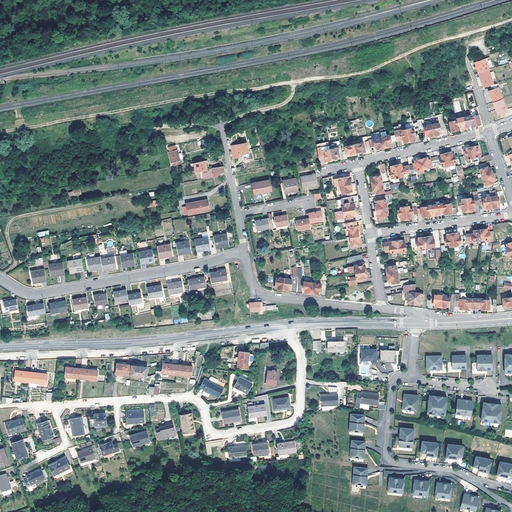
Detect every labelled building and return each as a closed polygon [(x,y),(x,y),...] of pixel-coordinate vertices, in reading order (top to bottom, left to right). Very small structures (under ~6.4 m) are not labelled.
[(494,68),(490,58),(475,62),(477,67),(475,67),(475,70),(477,69),(479,73),(489,70),(490,70),(494,68)] [(479,73),(482,83),(484,88),(492,85),(495,85),(490,70),(489,70),(479,73)] [(490,91),(494,103),(503,99),(497,84),(495,85),(492,85),(493,90),(490,91)] [(494,103),(499,115),(508,111),(503,99),(494,103)] [(470,115),(471,117),(473,125),(473,126),(477,125),(481,124),(478,115),(477,115),(475,107),(469,109),(470,115)] [(473,125),(471,117),(470,115),(463,117),(466,127),(470,126),(473,125)] [(466,127),(463,117),(457,119),(457,120),(459,129),(462,128),(466,127)] [(455,131),(459,130),(459,129),(457,120),(449,122),(452,132),(455,131)] [(442,133),(440,122),(437,123),(437,122),(432,123),(435,136),(439,134),(440,134),(442,133)] [(435,136),(432,123),(427,124),(427,125),(424,126),(427,137),(429,136),(429,137),(435,136)] [(416,137),(414,129),(412,130),(411,127),(407,129),(410,141),(414,140),(414,138),(416,137)] [(397,142),(404,140),(405,142),(410,141),(407,129),(394,132),(397,142)] [(382,137),(384,148),(391,146),(390,143),(392,143),(390,135),(382,137)] [(373,139),(375,147),(377,146),(378,149),(384,148),(382,137),(373,139)] [(239,144),(232,146),(235,158),(240,157),(240,154),(250,152),(248,142),(247,143),(246,138),(238,140),(239,144)] [(205,139),(196,141),(198,148),(206,146),(205,139)] [(366,152),(364,142),(355,144),(357,154),(362,153),(366,152)] [(351,156),(357,154),(355,144),(345,147),(348,157),(351,156)] [(180,160),(176,146),(168,148),(172,162),(180,160)] [(330,146),(318,148),(320,159),(325,158),(325,161),(328,161),(333,160),(331,149),(330,146)] [(341,158),(338,147),(331,149),(333,160),(338,159),(338,158),(341,158)] [(472,148),(474,158),(481,156),(479,147),(477,148),(476,147),(472,148)] [(464,150),(466,160),(474,158),(472,148),(467,149),(467,150),(464,150)] [(447,153),(450,166),(454,165),(453,163),(456,162),(455,155),(453,156),(453,152),(447,153)] [(442,155),(443,158),(441,158),(442,165),(445,164),(445,167),(450,166),(447,153),(442,155)] [(421,159),(424,171),(429,170),(428,168),(431,167),(430,160),(428,161),(427,158),(421,159)] [(415,171),(418,170),(419,173),(424,171),(421,159),(415,160),(416,163),(414,164),(415,171)] [(207,166),(205,161),(194,163),(195,166),(196,171),(202,170),(204,179),(214,177),(212,168),(209,169),(205,170),(205,169),(207,169),(207,166)] [(403,174),(411,172),(410,165),(402,167),(402,163),(396,165),(399,177),(404,176),(403,174)] [(399,177),(396,165),(391,166),(392,169),(390,169),(391,176),(394,176),(394,178),(399,177)] [(214,177),(222,176),(225,172),(223,166),(221,166),(212,168),(214,177)] [(490,167),(488,168),(487,166),(480,169),(483,177),(493,174),(490,167)] [(492,181),(495,180),(493,174),(483,177),(486,185),(493,183),(492,181)] [(381,175),(371,177),(372,185),(383,184),(381,175)] [(341,186),(352,184),(351,179),(350,179),(350,177),(334,179),(336,187),(341,186)] [(319,178),(302,182),(303,188),(320,185),(319,178)] [(272,179),(255,183),(258,193),(275,190),(272,179)] [(286,192),(295,191),(295,192),(300,192),(298,182),(285,185),(286,192)] [(392,190),(392,194),(394,193),(397,193),(402,192),(402,188),(401,187),(400,183),(390,185),(391,189),(392,190)] [(465,192),(464,183),(457,184),(457,187),(461,187),(462,193),(465,192)] [(352,184),(341,186),(341,191),(343,191),(343,194),(353,192),(352,190),(353,189),(352,184)] [(377,193),(384,192),(383,184),(372,185),(373,192),(377,191),(377,193)] [(491,196),(492,208),(497,207),(500,206),(498,196),(496,196),(496,195),(491,196)] [(492,208),(491,196),(486,197),(486,198),(483,198),(484,208),(487,208),(488,208),(492,208)] [(353,206),(352,197),(344,199),(345,207),(343,207),(344,212),(357,210),(356,205),(353,206)] [(466,198),(468,211),(473,211),(472,209),(475,209),(474,206),(480,205),(478,197),(473,198),(473,199),(471,200),(471,198),(466,198)] [(462,201),(459,202),(460,210),(463,210),(463,212),(468,211),(466,198),(461,199),(462,201)] [(210,210),(208,199),(187,203),(189,214),(207,211),(209,210),(210,210)] [(385,202),(385,199),(377,201),(377,204),(376,204),(377,209),(387,207),(386,202),(385,202)] [(443,203),(445,213),(445,214),(449,214),(453,213),(451,203),(449,203),(449,201),(445,202),(443,202),(443,203)] [(436,204),(437,214),(441,213),(445,213),(443,203),(436,204)] [(429,206),(430,215),(434,214),(437,214),(436,204),(428,205),(429,206)] [(401,209),(398,209),(399,217),(401,217),(401,220),(407,219),(405,206),(401,207),(401,209)] [(414,215),(412,207),(410,208),(409,206),(405,206),(407,219),(413,218),(412,215),(414,215)] [(430,215),(429,206),(421,207),(423,217),(425,217),(430,216),(430,215)] [(387,215),(387,213),(388,212),(387,207),(377,209),(378,214),(379,214),(380,217),(378,217),(379,221),(386,219),(385,216),(387,215)] [(347,219),(355,218),(355,215),(357,215),(357,210),(344,212),(345,217),(347,216),(347,219)] [(312,225),(325,223),(323,212),(310,215),(311,220),(312,225)] [(277,228),(290,226),(288,215),(275,218),(277,228)] [(258,232),(271,229),(269,219),(256,222),(258,232)] [(312,225),(311,220),(297,222),(299,232),(312,230),(312,225)] [(349,228),(351,237),(361,235),(359,226),(357,226),(357,222),(355,222),(347,224),(348,228),(349,228)] [(482,240),(481,229),(475,231),(475,234),(468,235),(469,242),(482,240)] [(482,240),(489,239),(490,243),(494,242),(494,241),(494,231),(488,232),(487,229),(481,229),(482,240)] [(214,235),(215,245),(222,244),(223,246),(229,245),(227,233),(214,235)] [(459,243),(462,242),(461,236),(459,236),(459,233),(453,234),(455,246),(459,245),(459,243)] [(455,246),(453,234),(448,235),(448,237),(446,237),(447,245),(450,244),(451,247),(455,246)] [(353,246),(362,245),(361,235),(351,237),(353,246)] [(208,236),(195,239),(196,248),(203,247),(204,250),(210,248),(208,236)] [(419,238),(419,241),(418,242),(419,249),(427,248),(426,237),(419,238)] [(427,248),(435,247),(434,240),(433,240),(432,237),(426,237),(427,248)] [(176,242),(178,252),(185,250),(185,253),(192,252),(189,240),(176,242)] [(407,251),(405,241),(403,241),(403,240),(398,241),(399,252),(404,252),(404,251),(407,251)] [(387,251),(392,250),(392,252),(392,253),(394,252),(394,253),(399,252),(398,241),(394,242),(385,243),(386,251),(387,251)] [(171,243),(157,246),(159,255),(166,254),(167,256),(173,255),(171,243)] [(139,252),(140,261),(148,260),(148,262),(154,261),(152,249),(139,252)] [(134,252),(120,255),(122,264),(129,263),(130,266),(136,264),(134,252)] [(96,267),(102,265),(101,258),(101,256),(87,259),(90,271),(96,270),(96,267)] [(102,265),(103,268),(110,267),(111,269),(117,268),(115,256),(101,258),(102,265)] [(83,268),(82,259),(68,261),(71,273),(76,272),(76,269),(83,268)] [(58,272),(65,271),(64,262),(50,264),(52,276),(59,275),(58,272)] [(365,264),(355,266),(356,273),(367,271),(366,267),(365,264)] [(400,283),(399,274),(397,265),(390,267),(390,269),(387,269),(388,276),(389,282),(392,282),(393,284),(400,283)] [(47,278),(45,269),(32,271),(34,283),(40,282),(40,279),(47,278)] [(211,272),(213,282),(230,279),(227,269),(211,272)] [(367,271),(356,273),(358,281),(368,279),(367,277),(368,276),(367,271)] [(206,276),(190,279),(191,289),(208,286),(206,276)] [(283,290),(285,279),(279,278),(277,278),(276,288),(278,289),(283,290)] [(291,290),(292,280),(290,280),(290,279),(285,279),(283,290),(288,291),(288,290),(291,290)] [(169,283),(171,294),(185,291),(183,280),(169,283)] [(322,284),(313,283),(305,282),(304,290),(306,290),(305,293),(312,294),(319,295),(319,292),(321,292),(322,284)] [(416,288),(416,284),(417,283),(407,285),(406,285),(405,293),(404,293),(403,296),(406,297),(406,299),(408,299),(408,302),(414,303),(416,292),(416,288)] [(163,284),(149,287),(151,298),(165,295),(163,284)] [(117,302),(130,299),(129,294),(128,289),(115,292),(117,302)] [(130,299),(131,304),(144,302),(142,292),(129,294),(130,299)] [(421,292),(416,292),(414,303),(419,304),(419,303),(423,304),(424,294),(421,293),(421,292)] [(97,305),(110,303),(108,293),(95,295),(97,305)] [(441,307),(443,295),(438,294),(438,295),(436,295),(434,305),(436,306),(441,307)] [(450,307),(451,297),(448,296),(449,296),(443,295),(441,307),(447,308),(447,307),(450,307)] [(468,300),(460,300),(460,296),(455,296),(454,306),(460,306),(460,310),(468,310),(468,309),(468,300)] [(90,307),(88,297),(74,299),(76,310),(90,307)] [(511,307),(511,297),(503,299),(504,309),(511,307)] [(52,314),(69,310),(68,300),(51,303),(52,314)] [(276,305),(270,305),(262,306),(262,302),(255,302),(254,300),(249,300),(251,312),(278,309),(278,307),(276,307),(276,305)] [(490,300),(482,300),(482,309),(482,310),(490,310),(490,300)] [(6,313),(19,311),(17,301),(5,303),(6,313)] [(47,313),(45,303),(28,306),(30,316),(47,313)] [(346,342),(329,342),(330,351),(346,351),(346,342)] [(378,347),(362,347),(362,358),(373,358),(373,362),(377,362),(378,347)] [(237,368),(247,369),(249,353),(240,351),(239,357),(237,357),(236,357),(235,360),(236,360),(238,361),(237,368)] [(390,351),(381,351),(381,357),(390,357),(390,363),(396,363),(396,357),(396,351),(390,351)] [(427,356),(428,370),(432,370),(432,369),(434,369),(434,370),(443,369),(443,355),(427,356)] [(478,355),(478,371),(493,371),(493,355),(478,355)] [(467,356),(453,356),(454,369),(468,369),(467,356)] [(117,373),(132,375),(133,365),(118,363),(117,373)] [(163,373),(177,375),(178,364),(164,363),(163,373)] [(178,364),(177,375),(192,376),(193,366),(178,364)] [(133,365),(132,375),(146,377),(148,366),(133,365)] [(66,377),(81,378),(82,368),(67,367),(66,377)] [(82,368),(81,378),(97,380),(99,370),(82,368)] [(30,382),(31,372),(16,370),(15,380),(30,382)] [(267,384),(275,385),(277,372),(268,371),(267,384)] [(48,374),(31,372),(30,382),(47,383),(48,374)] [(234,387),(247,394),(252,384),(240,377),(234,387)] [(204,390),(219,397),(224,387),(217,383),(209,380),(205,378),(201,387),(204,389),(204,390)] [(359,393),(358,403),(357,408),(370,410),(371,405),(379,406),(380,395),(364,392),(363,394),(359,393)] [(322,394),(323,406),(339,405),(339,394),(322,394)] [(420,396),(406,395),(404,410),(418,411),(420,396)] [(272,399),(275,410),(291,407),(289,396),(272,399)] [(446,416),(448,398),(431,396),(429,414),(446,416)] [(474,402),(459,400),(457,415),(472,417),(474,402)] [(484,403),(482,423),(500,425),(503,405),(484,403)] [(251,418),(267,415),(265,404),(249,407),(251,418)] [(224,424),(241,421),(239,410),(222,413),(224,424)] [(127,413),(128,424),(145,423),(144,411),(127,413)] [(95,415),(96,428),(107,427),(106,414),(95,415)] [(352,414),(351,431),(364,432),(366,415),(352,414)] [(181,416),(184,435),(195,433),(194,424),(192,424),(191,415),(181,416)] [(21,418),(5,423),(9,433),(25,428),(21,418)] [(70,420),(73,437),(84,435),(81,418),(70,420)] [(47,421),(37,424),(42,441),(53,437),(47,421)] [(159,440),(176,436),(173,425),(160,428),(160,429),(157,430),(159,440)] [(416,430),(402,428),(400,447),(414,448),(416,430)] [(438,457),(440,433),(425,431),(422,452),(428,453),(428,454),(431,455),(431,456),(438,457)] [(131,436),(134,447),(150,443),(146,432),(131,436)] [(464,457),(466,435),(450,434),(448,458),(455,458),(455,457),(458,457),(458,456),(464,457)] [(22,440),(12,443),(17,459),(28,456),(22,440)] [(207,455),(212,454),(211,446),(223,446),(222,440),(206,441),(207,455)] [(278,442),(280,453),(297,450),(295,440),(278,442)] [(353,440),(351,457),(365,459),(367,441),(353,440)] [(254,444),(255,455),(269,452),(268,441),(254,444)] [(100,446),(102,456),(120,451),(118,445),(113,446),(112,442),(100,446)] [(246,445),(230,447),(231,458),(248,455),(246,445)] [(4,448),(0,449),(0,467),(10,464),(4,448)] [(77,453),(80,463),(95,459),(91,448),(82,451),(82,452),(77,453)] [(493,460),(477,457),(475,467),(480,468),(480,469),(483,470),(483,471),(490,473),(493,460)] [(53,477),(68,469),(63,459),(47,467),(53,477)] [(511,475),(511,464),(501,462),(499,475),(506,476),(506,475),(509,476),(509,474),(511,475)] [(355,467),(354,484),(367,486),(369,468),(355,467)] [(29,488),(45,480),(40,470),(28,476),(28,477),(25,479),(29,488)] [(6,474),(0,476),(0,484),(3,492),(12,490),(6,474)] [(390,479),(389,492),(404,494),(405,480),(399,479),(398,480),(390,479)] [(416,481),(414,494),(429,496),(431,482),(424,482),(416,481)] [(438,484),(437,497),(452,499),(453,486),(445,485),(445,484),(438,484)] [(462,508),(477,511),(480,498),(466,495),(462,508)]
